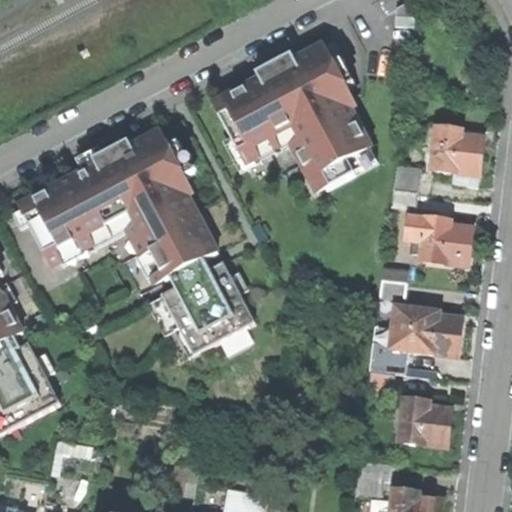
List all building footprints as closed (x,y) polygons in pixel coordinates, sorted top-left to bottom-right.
[(406,0),(408,4),(396,10),(396,18),(415,19),(416,0),(406,0)] [(415,29),(415,19),(396,18),(396,29),(415,29)] [(347,104),(324,60),(319,50),(296,63),(282,70),(284,75),(277,78),(275,74),(260,82),(226,100),(214,106),(231,140),(242,159),(294,131),(301,144),(327,193),(357,177),(356,176),(349,164),(371,152),(373,152),(347,104)] [(257,75),(260,82),(275,74),(282,70),(296,63),(293,56),(274,66),(257,75)] [(330,57),(324,60),(347,104),(353,101),(330,57)] [(282,70),(275,74),(277,78),(284,75),(282,70)] [(248,172),(301,144),(294,131),(242,159),(231,140),(224,144),(241,176),(248,172)] [(456,179),(477,182),(479,182),(482,160),(484,142),(462,139),(463,135),(438,132),(433,172),(456,174),(456,179)] [(166,284),(171,281),(205,263),(219,256),(184,189),(190,186),(186,180),(170,149),(166,142),(160,145),(156,136),(131,149),(97,168),(19,209),(47,262),(58,256),(131,217),(138,231),(151,255),(163,277),(166,284)] [(94,162),(97,168),(131,149),(129,144),(108,155),(94,162)] [(179,144),(170,149),(186,180),(195,175),(179,144)] [(377,164),(371,152),(349,164),(356,176),(377,164)] [(421,172),(397,169),(394,193),(418,196),(421,172)] [(476,189),(477,182),(456,179),(455,186),(476,189)] [(417,212),(418,196),(394,193),(392,209),(417,212)] [(65,270),(138,231),(131,217),(58,256),(65,270)] [(411,255),(423,257),(427,223),(410,221),(408,243),(413,243),(411,255)] [(449,226),(427,223),(423,257),(422,263),(468,269),(470,250),(472,233),(449,230),(449,226)] [(261,225),(252,230),(262,247),(271,242),(261,225)] [(149,284),(163,277),(151,255),(137,262),(149,284)] [(208,269),(205,263),(171,281),(177,292),(163,299),(180,332),(189,327),(203,354),(256,326),(241,298),(232,280),(224,266),(210,273),(208,269)] [(384,270),(382,283),(408,286),(409,272),(384,270)] [(241,275),(232,280),(241,298),(250,293),(241,275)] [(408,286),(382,283),(380,299),(406,302),(408,286)] [(9,285),(0,289),(0,290),(10,309),(19,304),(9,285)] [(0,349),(16,341),(24,336),(10,309),(0,290),(0,349)] [(166,339),(176,334),(180,332),(163,299),(149,307),(166,339)] [(396,309),(394,331),(391,350),(408,352),(457,358),(460,338),(462,322),(439,319),(439,314),(396,309)] [(190,361),(203,354),(189,327),(180,332),(176,334),(190,361)] [(391,350),(394,331),(377,329),(371,374),(395,377),(405,378),(408,352),(391,350)] [(19,347),(16,341),(0,349),(0,418),(9,435),(62,407),(47,379),(38,361),(30,346),(21,351),(19,347)] [(46,356),(38,361),(47,379),(56,375),(54,371),(46,356)] [(395,377),(371,374),(369,390),(393,393),(395,377)] [(428,406),(406,403),(401,444),(447,449),(451,413),(428,410),(428,408),(428,406)] [(0,439),(9,435),(0,418),(0,439)] [(174,463),(156,460),(154,477),(171,479),(174,463)] [(192,511),(198,467),(174,463),(171,479),(167,509),(183,511),(192,511)] [(359,465),(356,495),(382,498),(384,482),(391,483),(393,468),(359,465)] [(225,511),(267,511),(269,502),(228,494),(225,511)] [(418,497),(395,494),(392,511),(439,511),(440,503),(417,501),(418,497)]
